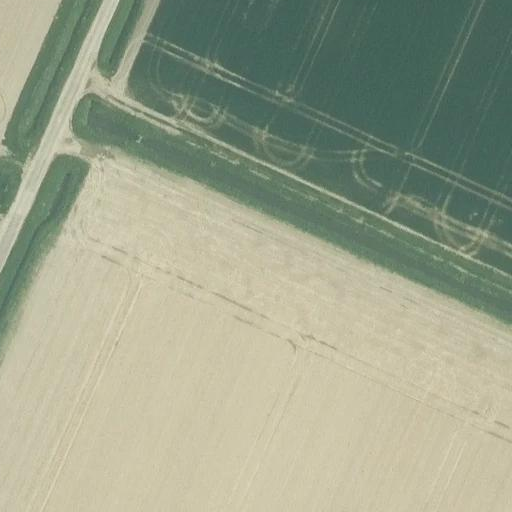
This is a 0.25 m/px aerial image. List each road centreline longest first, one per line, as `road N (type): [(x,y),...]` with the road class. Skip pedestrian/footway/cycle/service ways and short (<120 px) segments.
road 1 (track): [(76,79),(511,279)]
road 2 (unclassified): [(0,254),(111,0)]
